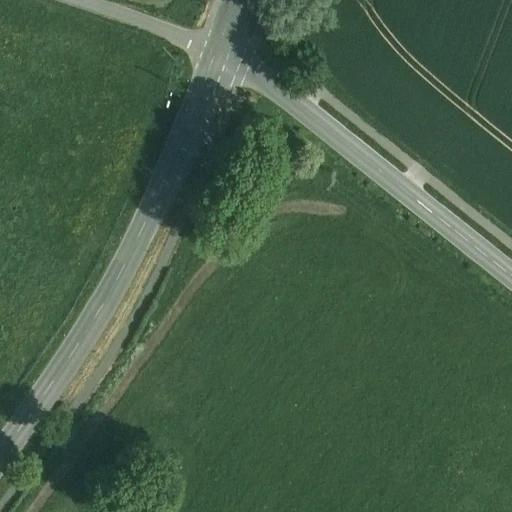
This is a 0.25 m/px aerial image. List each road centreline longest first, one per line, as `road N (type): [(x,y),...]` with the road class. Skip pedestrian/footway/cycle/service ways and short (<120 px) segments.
road 1 (tertiary): [(0,458),(96,317),(137,240),(218,48)]
road 2 (tertiary): [(218,48),(511,274)]
road 3 (unclassified): [(82,0),(218,48)]
